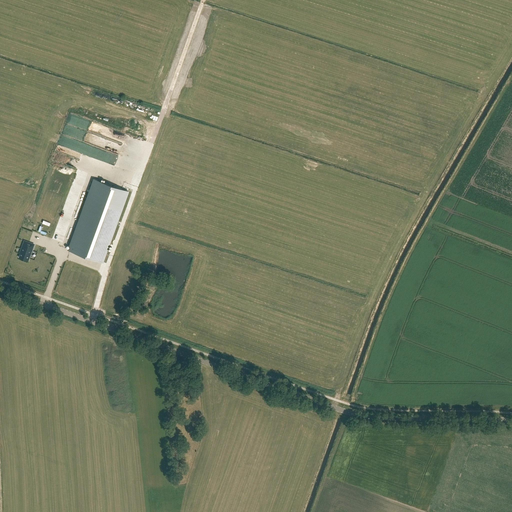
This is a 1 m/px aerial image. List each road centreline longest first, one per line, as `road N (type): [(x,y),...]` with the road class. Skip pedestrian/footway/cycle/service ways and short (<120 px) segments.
road 1 (tertiary): [(347,412),(0,288)]
road 2 (tertiary): [(347,412),(511,421)]
road 3 (track): [(203,0),(158,125)]
